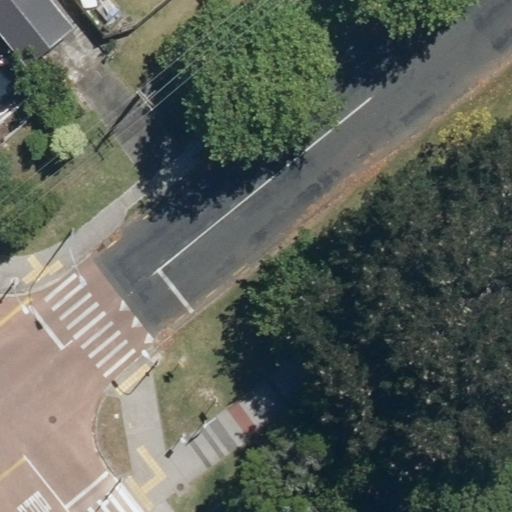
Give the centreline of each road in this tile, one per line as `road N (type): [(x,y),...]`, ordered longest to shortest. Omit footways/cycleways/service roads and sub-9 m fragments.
road 1 (tertiary): [(0,398),(501,0)]
road 2 (residential): [(72,511),(0,411)]
